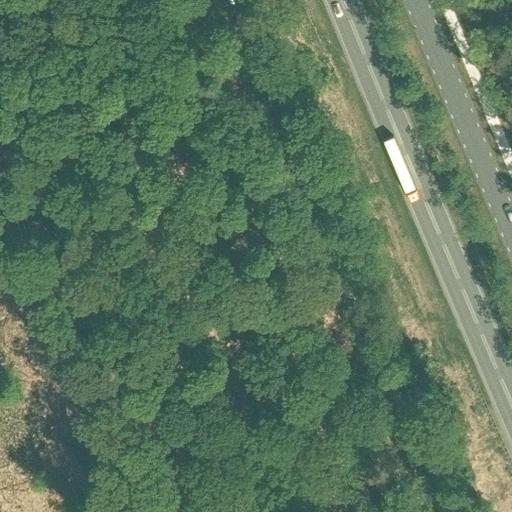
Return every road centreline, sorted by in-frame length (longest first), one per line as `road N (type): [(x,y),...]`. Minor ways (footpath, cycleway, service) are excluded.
road 1 (unclassified): [(442,511),(229,0)]
road 2 (trunk): [(511,403),(343,0)]
road 3 (tertiary): [(511,228),(417,0)]
